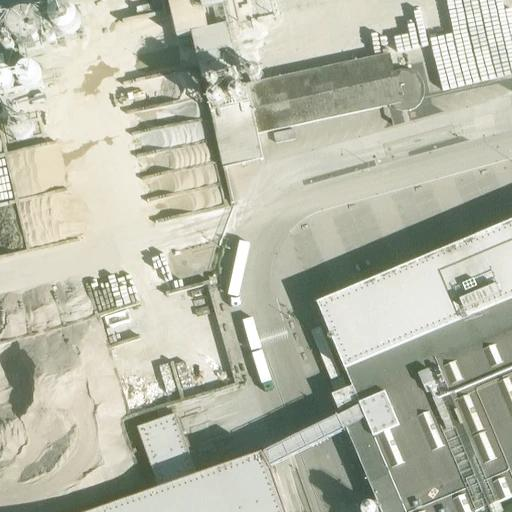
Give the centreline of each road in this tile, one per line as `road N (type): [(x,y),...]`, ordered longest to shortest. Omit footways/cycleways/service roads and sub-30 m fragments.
road 1 (unclassified): [(320,511),(252,306),(246,271),(257,235),(296,209),(511,147)]
road 2 (unknown): [(0,280),(296,209)]
